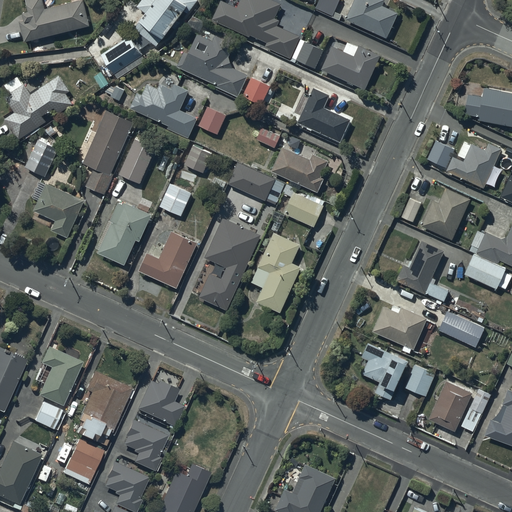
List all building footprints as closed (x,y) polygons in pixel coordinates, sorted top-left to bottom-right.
[(27,0),(29,8),(22,10),(24,17),(20,18),(25,39),(89,23),(83,0),(70,0),(54,4),(52,0),(27,0)] [(197,0),(139,0),(137,4),(145,10),(141,16),(141,18),(134,27),(140,32),(135,35),(133,32),(102,51),(118,77),(148,59),(141,47),(152,41),(157,45),(173,24),(177,27),(182,20),(178,17),(184,9),(189,12),(197,0)] [(228,0),(220,0),(212,17),(250,34),(251,32),(267,40),(265,44),(290,56),(301,33),(277,23),(280,17),(275,15),(281,1),(280,0),(239,0),(238,4),(228,0)] [(339,0),(317,0),(315,6),(333,14),(339,0)] [(382,0),(352,0),(345,16),(387,35),(398,10),(382,2),(382,0)] [(214,38),(198,31),(189,51),(184,49),(177,65),(217,83),(217,84),(238,94),(249,72),(233,65),(230,53),(235,41),(216,33),(214,38)] [(323,47),(304,38),(296,58),(314,66),(323,47)] [(333,44),(322,66),(365,86),(381,52),(359,42),(357,44),(348,40),(344,49),(333,44)] [(18,74),(5,83),(11,91),(7,94),(17,110),(6,117),(20,137),(48,119),(44,112),(55,105),(59,111),(74,102),(67,91),(69,89),(59,74),(31,92),(25,82),(23,82),(18,74)] [(271,84),(252,75),(243,93),(262,102),(271,84)] [(137,89),(130,105),(169,123),(168,126),(189,136),(199,116),(180,107),(189,88),(175,81),(173,86),(161,81),(159,86),(148,81),(143,92),(137,89)] [(330,91),(314,84),(310,92),(304,89),(297,105),(303,107),(298,120),(342,138),(351,116),(324,104),(330,91)] [(511,89),(485,85),(483,94),(468,91),(464,111),(478,113),(478,116),(511,122),(511,89)] [(227,113),(208,104),(199,123),(218,132),(227,113)] [(134,119),(105,107),(83,159),(94,164),(86,183),(107,192),(115,174),(111,173),(134,119)] [(281,133),(262,125),(257,136),(276,145),(281,133)] [(157,145),(135,136),(120,171),(141,181),(157,145)] [(59,146),(39,137),(25,165),(45,175),(59,146)] [(502,146),(488,140),(485,147),(472,141),(471,142),(464,139),(457,155),(453,153),(446,168),(484,186),(502,146)] [(213,151),(193,142),(185,161),(204,170),(213,151)] [(311,157),(284,144),(272,168),(319,190),(325,176),(321,174),(329,158),(314,151),(311,157)] [(276,176),(239,160),(229,181),(266,197),(276,176)] [(356,168),(345,163),(336,183),(348,188),(356,168)] [(40,179),(33,195),(39,198),(35,207),(57,218),(52,227),(68,235),(85,198),(48,180),(46,182),(40,179)] [(171,181),(160,204),(182,214),(193,191),(171,181)] [(433,197),(421,222),(452,237),(471,196),(446,185),(439,200),(433,197)] [(295,190),(285,211),(315,225),(325,204),(323,203),(325,200),(307,191),(305,195),(295,190)] [(410,196),(401,214),(414,220),(423,202),(410,196)] [(153,212),(125,199),(124,202),(119,199),(110,218),(113,219),(99,250),(125,262),(137,237),(140,238),(153,212)] [(262,233),(224,216),(206,255),(227,265),(222,276),(210,271),(200,294),(228,307),(262,233)] [(511,221),(506,234),(501,236),(486,230),(476,251),(474,250),(464,271),(497,286),(507,265),(498,261),(500,258),(511,263),(511,221)] [(147,249),(139,267),(178,285),(198,240),(173,228),(160,255),(147,249)] [(301,241),(275,229),(258,264),(271,270),(257,298),(281,310),(302,264),(292,259),(301,241)] [(404,261),(396,278),(443,299),(448,288),(430,279),(444,248),(421,238),(410,264),(404,261)] [(428,315),(401,304),(399,310),(383,303),(372,329),(404,342),(401,350),(409,353),(412,346),(414,347),(428,315)] [(447,308),(438,327),(476,344),(485,326),(447,308)] [(409,358),(368,339),(361,354),(368,357),(362,371),(380,379),(375,389),(391,397),(409,358)] [(83,359),(48,343),(41,360),(51,365),(38,393),(63,404),(83,359)] [(0,406),(3,408),(26,359),(0,346),(0,406)] [(436,371),(414,362),(405,385),(426,394),(436,371)] [(133,386),(95,369),(86,387),(91,389),(79,415),(82,417),(80,423),(84,424),(81,430),(91,434),(93,428),(99,431),(100,429),(108,433),(111,427),(114,429),(133,386)] [(150,378),(137,407),(175,424),(185,404),(174,399),(180,387),(162,378),(164,374),(156,370),(152,379),(150,378)] [(447,377),(428,416),(454,428),(472,389),(447,377)] [(478,386),(461,423),(474,429),(491,392),(478,386)] [(511,387),(508,386),(502,401),(507,402),(501,420),(490,416),(484,432),(511,442),(511,387)] [(65,409),(44,399),(35,419),(56,428),(65,409)] [(150,417),(139,413),(136,419),(133,418),(126,433),(127,434),(123,442),(135,447),(134,449),(138,451),(134,460),(155,470),(162,454),(159,453),(168,433),(147,423),(150,417)] [(0,500),(4,502),(7,498),(19,503),(43,452),(13,438),(0,465),(0,500)] [(66,465),(63,471),(87,482),(89,477),(90,478),(104,449),(101,447),(102,446),(93,442),(93,443),(87,440),(86,442),(78,438),(69,457),(68,457),(65,464),(66,465)] [(116,460),(114,459),(106,475),(108,476),(105,484),(116,489),(115,491),(119,493),(115,501),(136,510),(142,497),(139,496),(149,475),(130,466),(131,464),(117,458),(116,460)] [(176,468),(155,511),(191,511),(211,470),(191,461),(185,473),(176,468)] [(285,487),(275,507),(286,511),(293,511),(295,510),(298,511),(318,511),(336,475),(306,461),(299,474),(296,472),(288,488),(285,487)] [(52,483),(41,493),(47,499),(57,489),(52,483)] [(26,499),(21,509),(26,511),(33,511),(37,504),(26,499)] [(132,511),(114,503),(110,511),(107,510),(105,511),(94,507),(91,511),(132,511)]
